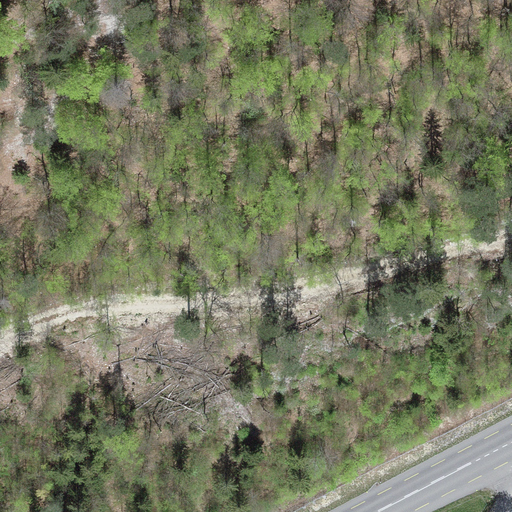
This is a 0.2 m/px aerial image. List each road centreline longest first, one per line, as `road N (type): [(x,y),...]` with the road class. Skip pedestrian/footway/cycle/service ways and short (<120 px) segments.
road 1 (track): [(0,333),(402,261),(511,230)]
road 2 (primary): [(511,440),(376,511)]
